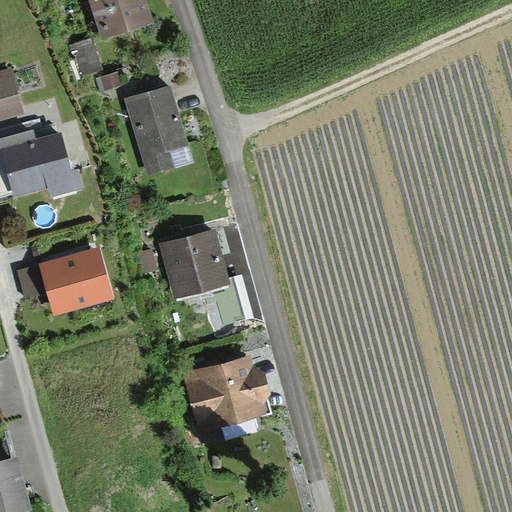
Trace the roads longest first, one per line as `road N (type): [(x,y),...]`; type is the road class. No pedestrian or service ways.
road 1 (residential): [(181,0),(325,511)]
road 2 (track): [(223,132),(511,8)]
road 3 (residential): [(60,511),(0,289)]
